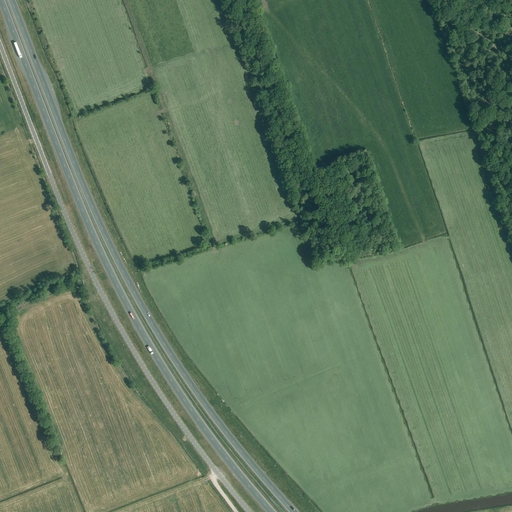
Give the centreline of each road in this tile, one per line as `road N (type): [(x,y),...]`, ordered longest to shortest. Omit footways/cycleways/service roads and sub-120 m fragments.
road 1 (trunk): [(293,511),(196,393),(134,293),(11,0)]
road 2 (trunk): [(0,0),(122,297),(173,385),(270,511)]
road 3 (unclassified): [(249,511),(165,402),(105,300),(0,44)]
